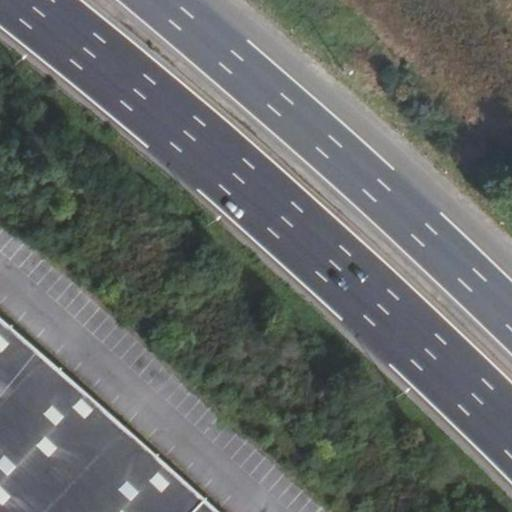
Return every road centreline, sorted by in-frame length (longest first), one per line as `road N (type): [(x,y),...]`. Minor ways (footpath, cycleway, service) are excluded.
road 1 (motorway): [(36,0),(301,219),(511,422)]
road 2 (motorway): [(511,315),(350,150),(172,0)]
